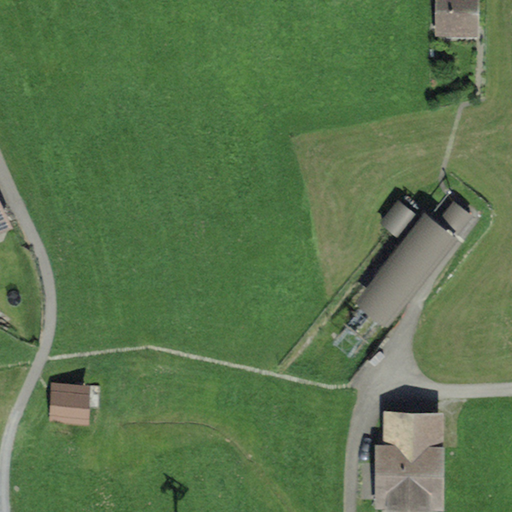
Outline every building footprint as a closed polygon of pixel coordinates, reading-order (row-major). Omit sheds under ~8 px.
[(474,0),(442,0),(443,33),(475,33),(474,0)] [(400,197),(382,219),(397,230),(414,208),(400,197)] [(429,213),(362,297),(390,319),(474,214),(455,199),(439,220),(429,213)] [(93,391),(62,388),(59,417),(90,420),(93,391)] [(441,417),(394,417),(394,450),(382,450),(382,501),(441,501),(441,417)]
